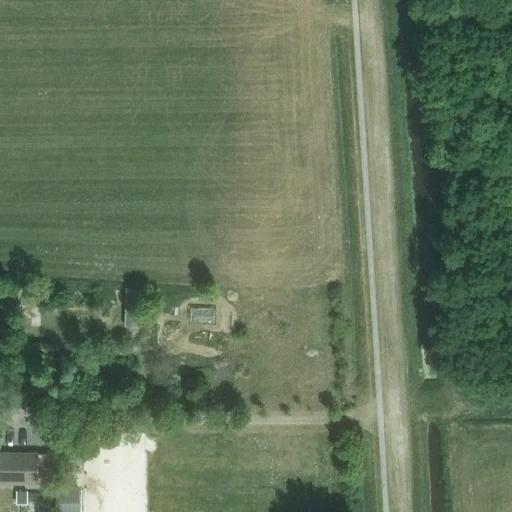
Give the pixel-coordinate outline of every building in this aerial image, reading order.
[(143,324),(143,285),(128,285),(128,324),(143,324)] [(55,344),(23,344),(23,362),(55,362),(55,344)] [(38,454),(0,454),(0,484),(37,485),(38,454)] [(28,504),(28,491),(17,491),(17,504),(28,504)] [(56,500),(55,511),(79,511),(80,501),(56,500)]
